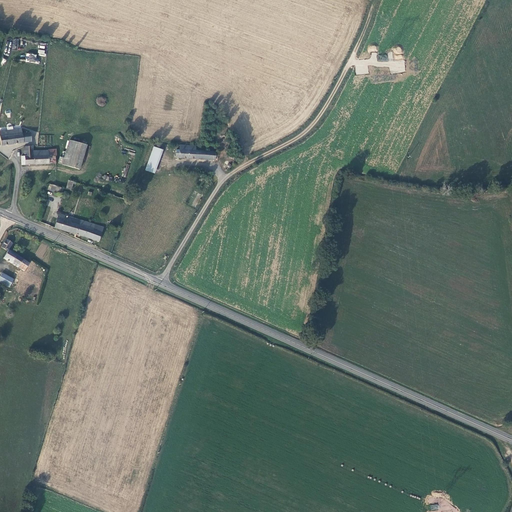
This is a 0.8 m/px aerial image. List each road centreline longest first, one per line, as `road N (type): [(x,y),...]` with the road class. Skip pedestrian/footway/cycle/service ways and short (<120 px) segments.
road 1 (secondary): [(159,283),(511,439)]
road 2 (track): [(222,175),(312,126),(376,0)]
road 3 (secondary): [(0,211),(159,283)]
road 4 (unclassified): [(159,283),(222,175)]
